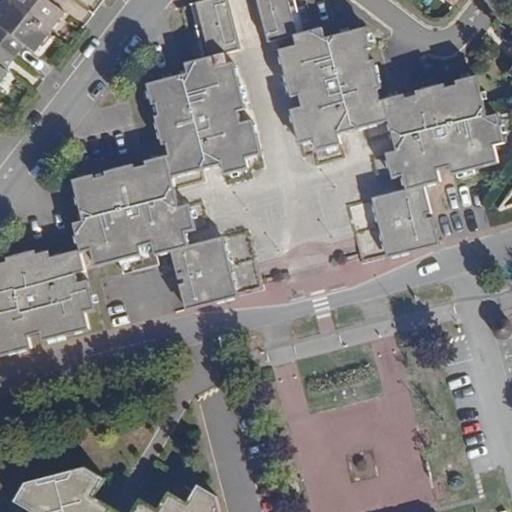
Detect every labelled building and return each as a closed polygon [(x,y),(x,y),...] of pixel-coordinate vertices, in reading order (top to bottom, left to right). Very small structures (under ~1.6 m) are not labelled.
[(51,32),(8,0),(3,0),(0,5),(0,45),(15,57),(25,44),(35,52),(51,32)] [(59,0),(8,0),(51,32),(66,12),(56,5),(59,0)] [(185,64),(188,74),(148,84),(153,105),(157,104),(160,115),(156,116),(164,145),(167,144),(170,156),(146,162),(147,166),(135,169),(134,165),(106,173),(107,177),(95,180),(94,176),(74,181),(84,221),(74,224),(81,251),(90,249),(95,266),(120,259),(142,253),(140,245),(152,242),(155,255),(156,255),(171,251),(179,280),(184,278),(186,283),(180,284),(187,310),(238,297),(222,238),(189,246),(185,231),(196,229),(189,205),(179,207),(171,176),(222,163),(225,174),(250,168),(247,156),(260,153),(252,120),(240,123),(237,111),(245,109),(233,63),(226,65),(223,53),(239,49),(226,0),(206,0),(190,4),(204,59),(185,64)] [(257,0),(269,43),(294,36),(297,46),(281,51),(292,97),(301,95),(304,107),(292,110),(300,143),(314,140),(317,151),(342,144),(339,133),(389,120),(397,151),(387,153),(393,177),(403,175),(407,190),(374,199),(389,258),(440,245),(433,218),(428,219),(426,214),(432,213),(425,186),(441,181),(438,170),(436,161),(448,158),(450,166),(452,175),(498,163),(494,146),(504,143),(497,115),(487,117),(477,77),(456,83),(457,87),(446,90),(445,86),(416,93),(417,97),(406,100),(405,96),(380,102),(377,90),(381,89),(373,60),(370,61),(367,50),(370,49),(365,28),(326,39),(323,29),(303,34),(294,0),(257,0)] [(15,57),(0,45),(0,84),(9,72),(6,70),(15,57)] [(448,158),(436,161),(438,170),(450,166),(448,158)] [(142,253),(120,259),(124,274),(138,270),(159,265),(156,255),(155,255),(152,242),(140,245),(142,253)] [(81,251),(51,259),(49,252),(37,255),(36,251),(7,259),(8,263),(0,264),(0,354),(32,346),(29,335),(42,331),(44,340),(90,328),(86,311),(95,308),(88,280),(78,283),(75,274),(86,271),(81,251)] [(85,468),(25,483),(14,502),(30,511),(221,511),(217,496),(198,485),(188,503),(169,493),(159,511),(140,500),(133,511),(118,511),(94,497),(105,479),(85,468)]
